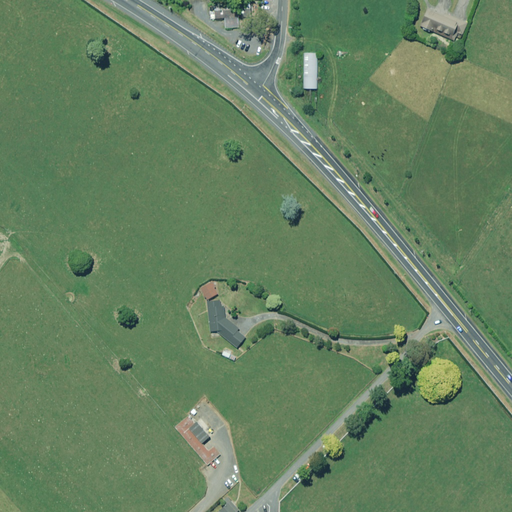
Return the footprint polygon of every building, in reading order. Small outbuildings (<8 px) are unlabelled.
[(430,5),(421,26),(455,41),(459,33),(464,35),(470,22),(430,5)] [(241,16),(227,17),(227,29),(241,29),(241,16)] [(320,53),(306,52),(304,89),(318,89),(320,53)] [(216,281),(203,287),(209,300),(222,295),(216,281)] [(240,331),(242,329),(228,318),(226,306),(223,306),(223,300),(208,302),(211,332),(218,332),(240,349),(248,338),(240,331)] [(204,443),(209,439),(215,434),(202,419),(196,424),(190,416),(177,427),(209,465),(222,455),(216,447),(210,451),(204,443)] [(239,511),(242,510),(230,497),(224,503),(227,506),(220,511),(239,511)]
